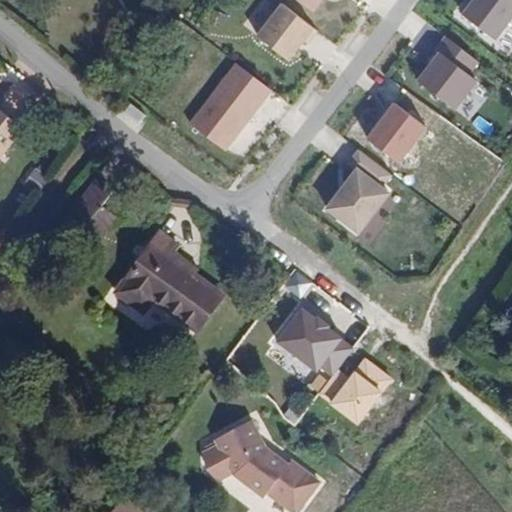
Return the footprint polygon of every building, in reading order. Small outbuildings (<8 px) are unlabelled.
[(291,0),(315,18),(328,0),(291,0)] [(511,0),(473,0),(460,17),(494,43),(511,19),(511,0)] [(285,8),(260,39),(292,64),(317,32),(285,8)] [(441,56),(419,83),(459,114),(480,87),(472,80),(482,67),(446,40),(436,52),(441,56)] [(275,86),(236,55),(189,114),(229,145),(275,86)] [(398,108),(370,143),(402,168),(429,132),(398,108)] [(0,153),(22,127),(0,109),(0,153)] [(358,172),(327,212),(359,236),(390,197),(383,192),(394,178),(362,153),(352,167),(358,172)] [(34,165),(27,183),(44,190),(51,171),(34,165)] [(72,212),(88,224),(103,204),(112,190),(97,179),(72,212)] [(88,224),(100,233),(115,213),(103,204),(88,224)] [(115,213),(100,233),(103,235),(118,215),(115,213)] [(0,229),(0,250),(10,237),(0,229)] [(175,246),(177,243),(161,231),(118,289),(144,308),(154,295),(197,326),(222,293),(195,273),(168,255),(175,246)] [(201,265),(175,246),(168,255),(195,273),(201,265)] [(365,359),(350,379),(337,370),(319,396),(360,425),(392,378),(365,359)] [(277,439),(260,410),(222,434),(241,466),(270,488),(275,484),(304,506),(331,471),(302,449),(298,453),(277,439)] [(131,511),(120,502),(116,508),(120,511),(131,511)]
